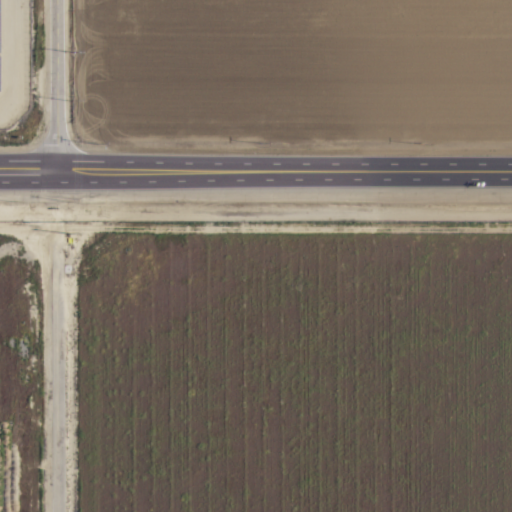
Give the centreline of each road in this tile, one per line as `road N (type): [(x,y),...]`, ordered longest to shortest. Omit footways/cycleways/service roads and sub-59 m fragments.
road 1 (secondary): [(0,174),(511,176)]
road 2 (tertiary): [(48,174),(42,0)]
